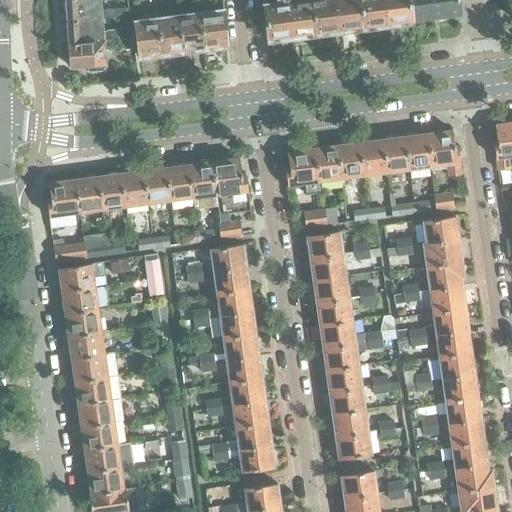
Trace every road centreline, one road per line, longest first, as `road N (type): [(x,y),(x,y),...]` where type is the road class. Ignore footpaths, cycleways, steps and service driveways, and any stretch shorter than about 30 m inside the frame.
road 1 (residential): [(313,511),(257,122)]
road 2 (residential): [(511,373),(501,350),(465,95)]
road 3 (tertiary): [(0,128),(82,145),(257,122)]
road 4 (tertiary): [(250,97),(0,128)]
road 5 (residential): [(36,377),(0,128)]
road 6 (tertiary): [(481,66),(250,97)]
road 7 (tertiary): [(257,122),(465,95)]
road 8 (residential): [(58,511),(36,377)]
